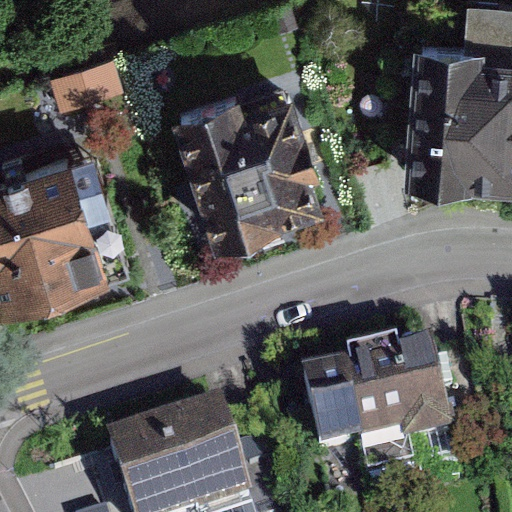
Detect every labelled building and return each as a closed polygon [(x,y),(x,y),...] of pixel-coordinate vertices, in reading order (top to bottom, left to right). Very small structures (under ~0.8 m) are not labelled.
[(382,39),(380,185),(511,187),(511,0),(450,0),(450,40),(382,39)] [(78,107),(65,69),(18,85),(31,122),(78,107)] [(276,69),(144,116),(193,257),(326,210),(276,69)] [(59,157),(0,177),(0,305),(99,270),(59,157)] [(455,451),(435,347),(292,373),(312,478),(455,451)] [(255,511),(260,511),(233,404),(98,438),(117,511),(255,511)]
